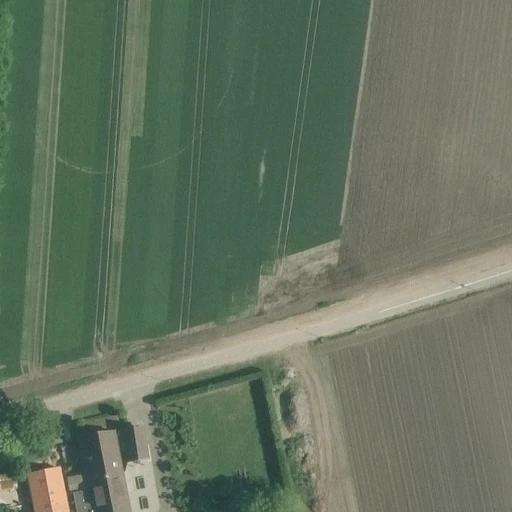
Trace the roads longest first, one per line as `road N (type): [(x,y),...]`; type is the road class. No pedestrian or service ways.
road 1 (unclassified): [(273,341),(0,424)]
road 2 (track): [(511,257),(286,328),(273,341)]
